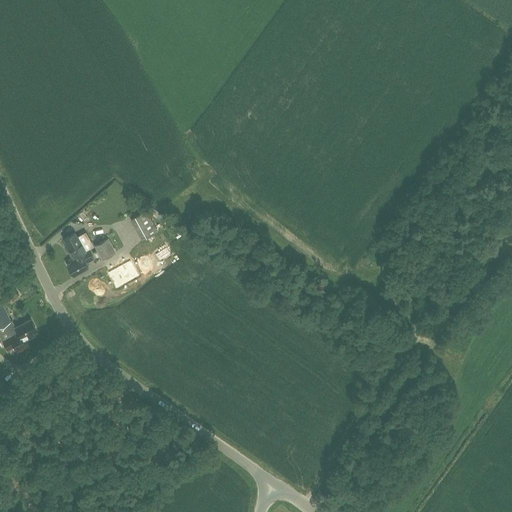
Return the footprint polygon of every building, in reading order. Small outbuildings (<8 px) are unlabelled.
[(130,219),(142,240),(158,232),(146,210),(130,219)] [(78,236),(77,237),(74,232),(63,239),(66,243),(65,244),(72,258),(71,259),(72,261),(67,264),(73,275),(88,267),(85,262),(93,258),(88,249),(86,250),(78,236)] [(108,238),(95,246),(102,259),(115,252),(108,238)] [(130,260),(107,273),(110,279),(113,282),(116,288),(139,276),(130,260)] [(3,297),(9,304),(19,296),(13,288),(3,297)] [(2,304),(0,304),(0,326),(4,324),(10,321),(2,304)] [(14,346),(17,352),(27,347),(23,341),(32,337),(31,334),(36,331),(30,320),(16,327),(12,320),(10,321),(4,324),(10,336),(2,340),(7,350),(14,346)]
